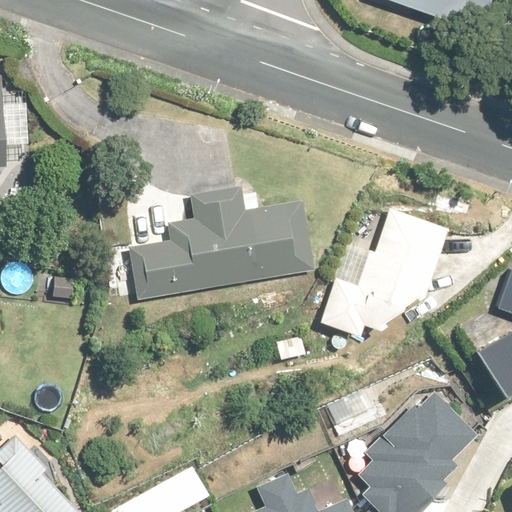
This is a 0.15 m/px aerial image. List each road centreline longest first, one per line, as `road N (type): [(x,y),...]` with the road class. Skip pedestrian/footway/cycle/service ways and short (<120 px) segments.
road 1 (tertiary): [(511,150),(225,52)]
road 2 (tertiary): [(225,52),(76,0)]
